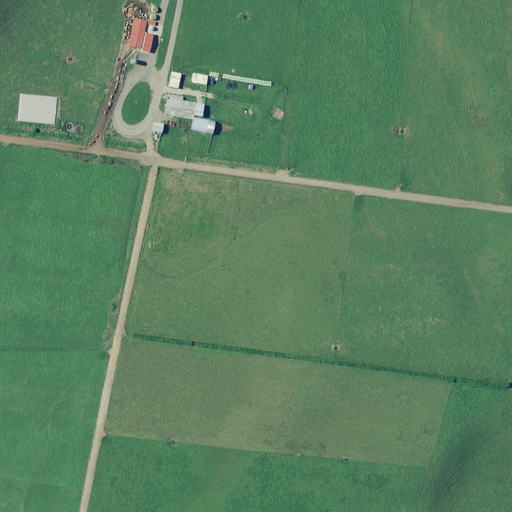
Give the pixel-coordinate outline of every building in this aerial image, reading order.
[(146,21),(134,19),(127,46),(141,49),(141,51),(148,52),(152,35),(143,33),(146,21)] [(180,74),(171,72),(168,87),(177,89),(180,74)] [(207,76),(192,73),(191,83),(206,85),(207,76)] [(183,97),(168,94),(164,114),(191,119),(192,115),(201,117),(204,105),(182,101),(183,97)] [(214,121),(193,118),(191,131),(212,134),(214,121)] [(163,124),(154,122),(152,131),(161,133),(163,124)]
